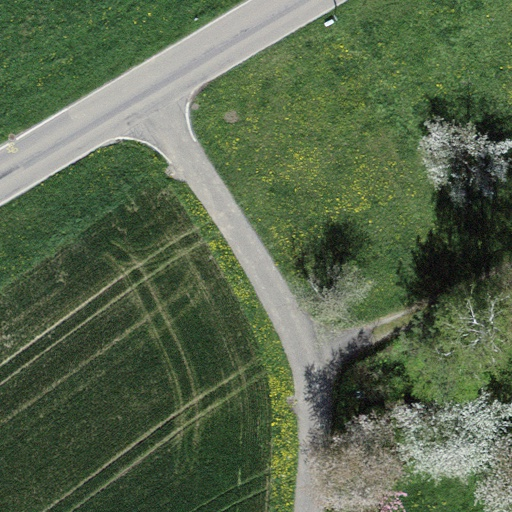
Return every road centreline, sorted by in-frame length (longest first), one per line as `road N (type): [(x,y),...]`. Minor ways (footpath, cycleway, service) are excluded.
road 1 (residential): [(305,511),(310,376),(284,310),(143,93)]
road 2 (unknown): [(511,266),(311,372)]
road 3 (tertiary): [(143,93),(300,0)]
road 4 (tertiary): [(0,177),(143,93)]
